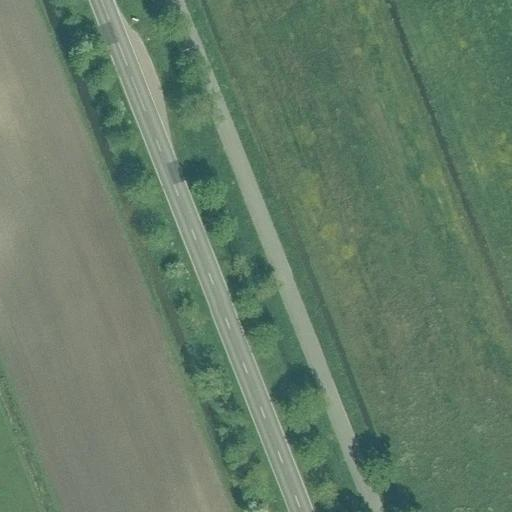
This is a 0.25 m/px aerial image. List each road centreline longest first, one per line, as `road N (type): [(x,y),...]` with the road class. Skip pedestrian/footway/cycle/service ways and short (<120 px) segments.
road 1 (tertiary): [(300,511),(99,0)]
road 2 (unclassified): [(372,511),(173,0)]
